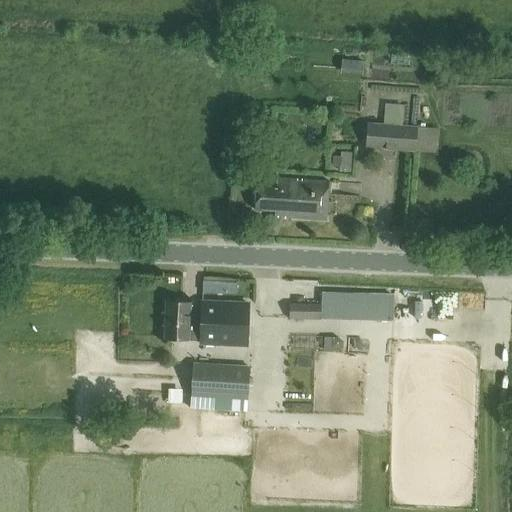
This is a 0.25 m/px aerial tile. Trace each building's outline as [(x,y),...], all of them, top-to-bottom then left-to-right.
[(365,146),(394,148),(394,150),(415,152),(417,126),(366,122),(365,146)] [(317,145),(329,143),(327,127),(314,129),(317,145)] [(257,181),(256,181),(254,209),(273,210),(273,215),(325,219),(328,181),(276,177),(275,183),(257,181)] [(320,297),(320,304),(289,302),(288,317),(294,318),(293,324),(309,324),(309,318),(359,319),(360,298),(320,297)] [(200,300),(200,306),(190,306),(190,302),(165,301),(164,338),(199,340),(199,342),(246,344),(247,302),(200,300)] [(274,361),(287,361),(286,338),(274,338),(274,361)] [(247,400),(249,365),(191,361),(189,396),(247,400)]
